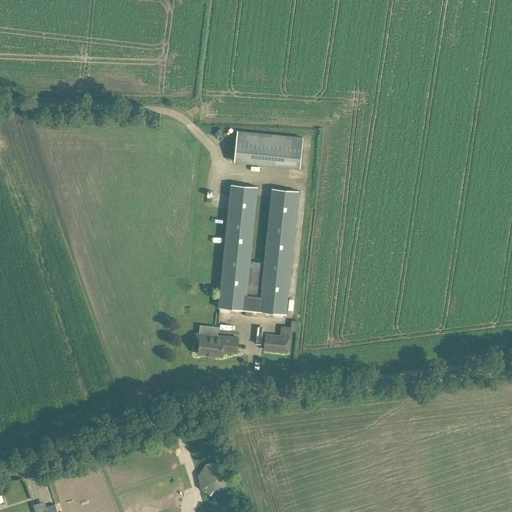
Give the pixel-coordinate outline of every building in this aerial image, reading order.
[(234,161),(300,168),(303,139),(237,132),(234,161)] [(249,261),(257,187),(232,184),(229,209),(223,276),(222,288),(221,297),(220,307),(285,314),(286,304),(298,191),(273,188),(265,262),(249,261)] [(239,337),(217,335),(217,336),(196,333),(195,334),(194,342),(195,343),(199,344),(199,353),(222,356),(223,351),(237,353),(239,337)] [(289,352),(290,336),(280,335),(266,334),(264,349),(289,352)] [(230,481),(231,478),(230,474),(229,471),(227,468),(224,465),(220,463),(217,462),(213,462),(209,463),(206,465),(203,467),(201,470),(199,474),(199,478),(199,481),(200,485),(202,487),(204,490),(206,491),(208,493),(211,494),(214,494),(217,494),(220,493),(222,492),(225,491),(227,489),(229,486),(230,484),(230,481)] [(233,511),(234,510),(233,508),(232,505),(231,503),(230,501),(228,499),(225,498),(223,497),(220,497),(217,497),(215,498),(213,499),(211,501),(209,503),(208,505),(207,508),(207,510),(206,511),(233,511)]
